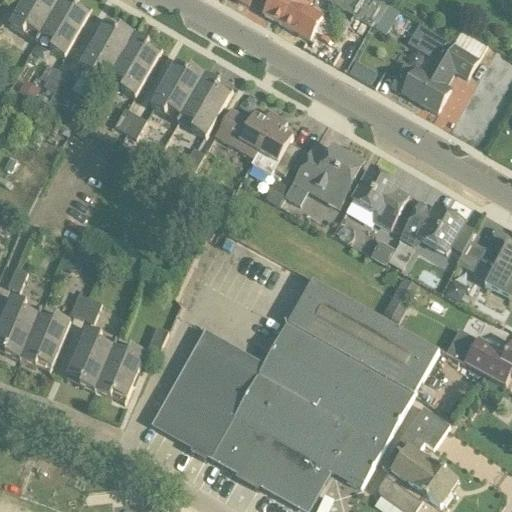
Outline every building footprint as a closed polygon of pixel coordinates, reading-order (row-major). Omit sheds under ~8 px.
[(0,0),(0,11),(10,0),(0,0)] [(29,0),(12,30),(38,46),(65,0),(29,0)] [(66,0),(65,0),(38,46),(66,62),(91,20),(79,13),(81,9),(66,0)] [(233,0),(249,9),(253,0),(233,0)] [(297,0),(273,0),(264,17),(282,28),(297,0)] [(324,0),(374,30),(387,7),(376,0),(297,0),(282,28),(317,48),(322,37),(321,36),(329,23),(309,11),(315,0),(324,0)] [(390,11),(377,34),(389,41),(402,19),(390,11)] [(82,71),(110,87),(137,40),(122,32),(120,36),(107,29),(82,71)] [(420,107),(443,67),(454,48),(424,30),(412,50),(429,60),(421,73),(417,70),(415,74),(405,68),(392,91),(420,107)] [(137,40),(110,87),(137,103),(162,60),(149,53),(152,49),(137,40)] [(469,82),(480,63),(454,48),(443,67),(420,107),(438,118),(453,92),(449,89),(458,75),(469,82)] [(152,112),(154,113),(179,127),(206,80),(193,72),(190,76),(178,69),(152,112)] [(55,73),(45,91),(56,97),(66,79),(55,73)] [(66,79),(56,97),(46,116),(76,132),(88,110),(69,100),(77,85),(66,79)] [(206,80),(179,127),(207,144),(231,100),(220,94),(222,90),(206,80)] [(40,93),(25,85),(18,97),(34,106),(40,93)] [(116,132),(126,138),(137,120),(126,114),(116,132)] [(217,142),(255,163),(279,122),(270,117),(266,125),(255,119),(252,125),(232,114),(217,142)] [(137,120),(126,138),(137,144),(148,126),(137,120)] [(279,122),(255,163),(251,170),(271,181),(275,175),(286,182),(297,162),(286,156),(294,142),(283,136),(288,127),(279,122)] [(320,145),(295,188),(339,213),(364,171),(320,145)] [(184,171),(195,178),(206,159),(195,153),(184,171)] [(177,185),(188,191),(195,178),(184,171),(177,185)] [(371,175),(353,206),(379,221),(376,227),(391,236),(409,204),(395,196),(398,191),(371,175)] [(278,186),(267,205),(279,211),(290,192),(278,186)] [(420,210),(401,242),(417,251),(420,244),(446,260),(464,229),(437,213),(434,219),(420,210)] [(0,248),(9,228),(0,224),(0,248)] [(457,267),(459,268),(474,276),(486,254),(469,245),(457,267)] [(511,248),(510,247),(510,246),(509,246),(494,275),(485,291),(486,291),(511,304),(511,248)] [(386,269),(394,256),(384,249),(375,263),(386,269)] [(71,259),(65,272),(78,277),(84,264),(71,259)] [(17,273),(9,293),(21,297),(29,277),(17,273)] [(400,329),(420,292),(404,283),(384,320),(400,329)] [(361,493),(438,356),(316,287),(268,371),(211,339),(160,430),(304,511),(312,511),(333,477),(361,493)] [(80,299),(72,318),(83,323),(91,304),(80,299)] [(7,359),(22,365),(43,315),(14,303),(0,336),(0,350),(8,354),(7,359)] [(95,327),(103,308),(91,304),(83,323),(95,327)] [(53,373),(73,327),(43,315),(22,365),(38,372),(40,368),(53,373)] [(150,350),(161,356),(169,336),(158,331),(150,350)] [(97,397),(118,346),(89,334),(70,380),(83,386),(81,390),(97,397)] [(465,368),(506,391),(511,380),(511,348),(505,360),(478,345),(465,368)] [(115,399),(128,405),(147,359),(118,346),(97,397),(113,404),(115,399)] [(433,380),(429,388),(438,393),(442,386),(433,380)] [(454,421),(462,409),(452,402),(444,415),(454,421)] [(386,502),(401,511),(426,511),(431,506),(440,511),(441,511),(459,487),(411,453),(418,443),(435,455),(451,432),(428,416),(387,474),(395,480),(386,493),(386,502)]
